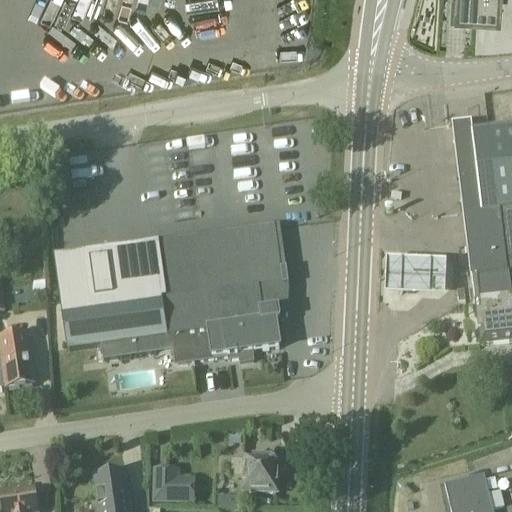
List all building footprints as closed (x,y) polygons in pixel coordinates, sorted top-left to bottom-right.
[(459,0),(458,15),(498,17),(499,0),(459,0)] [(511,126),(472,131),(472,125),(452,127),(473,302),(475,302),(476,306),(481,349),(511,344),(511,126)] [(67,160),(45,161),(47,210),(69,209),(67,160)] [(224,236),(54,260),(61,313),(166,297),(167,304),(230,295),(239,358),(240,363),(240,366),(253,364),(252,354),(280,350),(276,326),(276,324),(284,323),(283,313),(288,312),(284,288),(288,288),(289,288),(288,284),(283,284),(282,276),(287,276),(287,271),(286,271),(282,272),(275,229),(224,237),(224,236)] [(448,272),(385,270),(383,305),(447,307),(448,272)] [(465,293),(457,294),(458,306),(466,305),(465,293)] [(61,313),(67,353),(102,348),(103,362),(157,355),(155,340),(187,336),(192,365),(228,360),(239,358),(230,295),(167,304),(166,297),(61,313)] [(0,341),(0,360),(4,390),(5,390),(5,392),(36,387),(28,337),(0,341)] [(231,462),(230,479),(243,480),(242,495),(278,497),(279,478),(286,472),(269,453),(262,460),(244,459),(244,463),(231,462)] [(168,474),(154,473),(153,505),(193,507),(193,492),(168,492),(168,474)] [(130,511),(125,475),(95,479),(99,511),(130,511)] [(450,511),(511,511),(511,477),(446,494),(450,511)] [(38,511),(35,489),(31,490),(29,488),(20,489),(18,492),(0,494),(0,511),(38,511)] [(219,499),(218,511),(238,511),(238,501),(219,499)]
